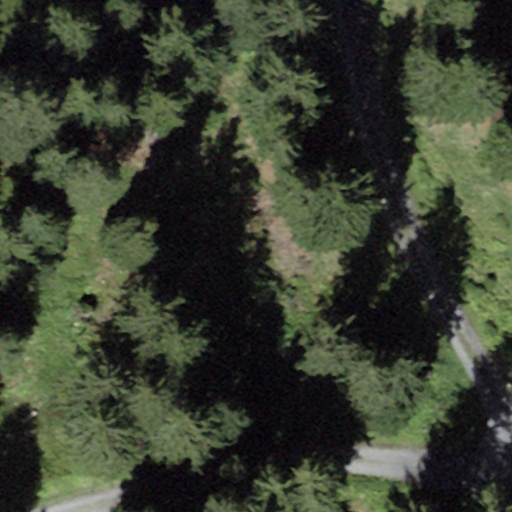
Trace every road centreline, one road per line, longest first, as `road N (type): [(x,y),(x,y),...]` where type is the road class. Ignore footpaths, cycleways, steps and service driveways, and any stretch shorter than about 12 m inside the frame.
road 1 (track): [(354,0),(378,141),(511,473)]
road 2 (track): [(511,480),(338,454),(154,480),(66,511)]
